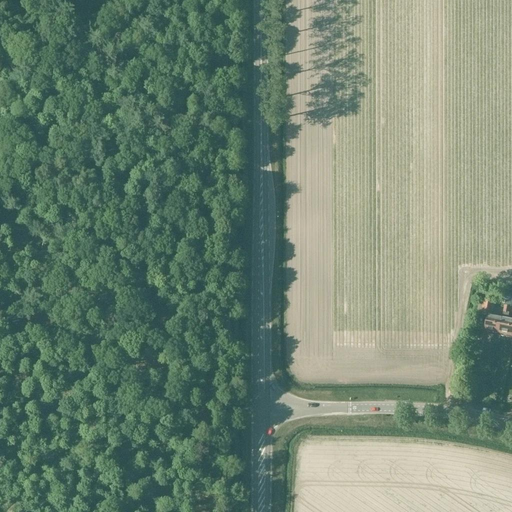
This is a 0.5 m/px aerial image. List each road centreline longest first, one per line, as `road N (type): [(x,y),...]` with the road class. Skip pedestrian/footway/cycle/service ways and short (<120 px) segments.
road 1 (track): [(0,185),(27,201),(81,207),(185,275),(169,430),(119,511)]
road 2 (primary): [(261,134),(254,407)]
road 3 (primary): [(267,399),(261,134)]
road 4 (secondary): [(511,425),(435,411),(294,408)]
road 5 (track): [(156,0),(180,197)]
road 6 (primary): [(261,134),(260,0)]
